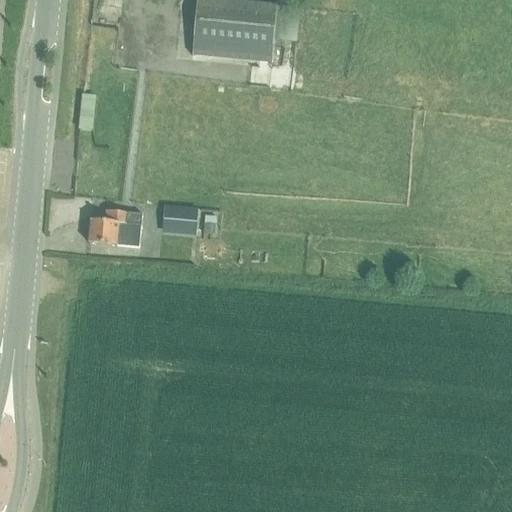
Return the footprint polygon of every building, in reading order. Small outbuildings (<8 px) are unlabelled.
[(201,0),(198,0),(193,57),(272,65),(278,7),(201,0)] [(73,95),(70,129),(85,130),(88,96),(73,95)] [(198,214),(164,210),(162,235),(196,238),(198,214)] [(138,250),(141,216),(107,213),(105,223),(91,222),(89,245),(138,250)] [(214,228),(204,228),(204,236),(214,236),(214,228)]
